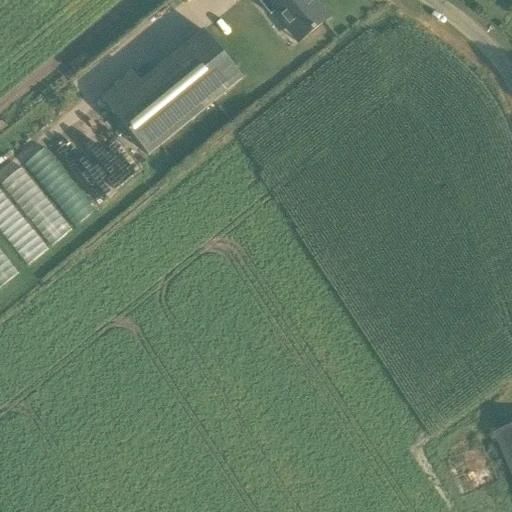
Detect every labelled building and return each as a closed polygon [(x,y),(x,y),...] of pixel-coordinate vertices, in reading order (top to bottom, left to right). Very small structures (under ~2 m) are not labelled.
[(314,7),(308,0),(257,0),(270,16),(276,11),(290,29),(297,24),(307,37),(329,19),(316,4),(314,7)] [(109,108),(148,156),(242,79),(203,31),(109,108)] [(92,211),(43,146),(22,163),(71,227),(92,211)] [(0,180),(0,182),(47,247),(69,231),(21,165),(0,180)] [(0,232),(27,265),(48,247),(0,189),(0,232)] [(0,285),(16,273),(0,251),(0,285)] [(511,425),(493,433),(511,478),(511,425)]
